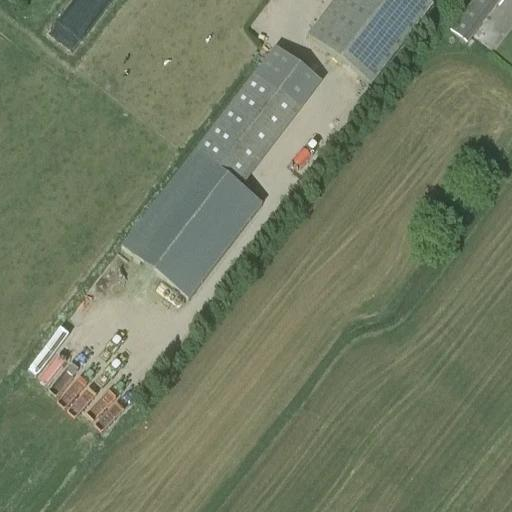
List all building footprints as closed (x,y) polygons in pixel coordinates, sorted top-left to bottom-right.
[(86,36),(115,0),(70,0),(66,5),(81,17),(74,26),(86,36)] [(432,9),(420,0),(337,0),(306,40),(370,89),(432,9)] [(475,0),(450,33),(466,46),(501,0),(475,0)] [(238,189),(299,111),(255,76),(120,251),(189,303),(261,207),(238,189)] [(96,385),(80,410),(90,417),(107,392),(96,385)]
